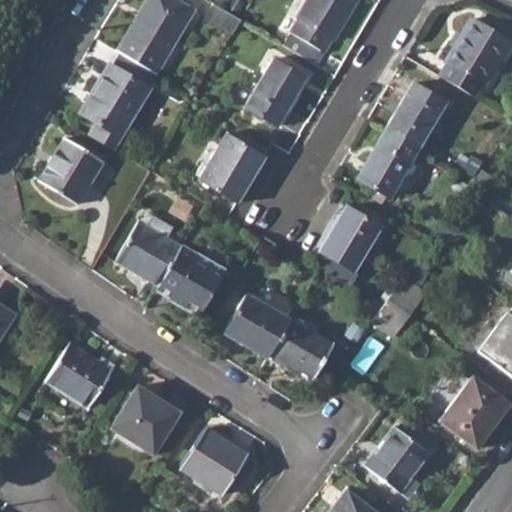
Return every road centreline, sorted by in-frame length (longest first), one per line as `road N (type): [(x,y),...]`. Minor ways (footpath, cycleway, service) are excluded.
road 1 (residential): [(0,236),(285,429),(301,456),(297,484),(275,511)]
road 2 (residential): [(408,0),(292,201)]
